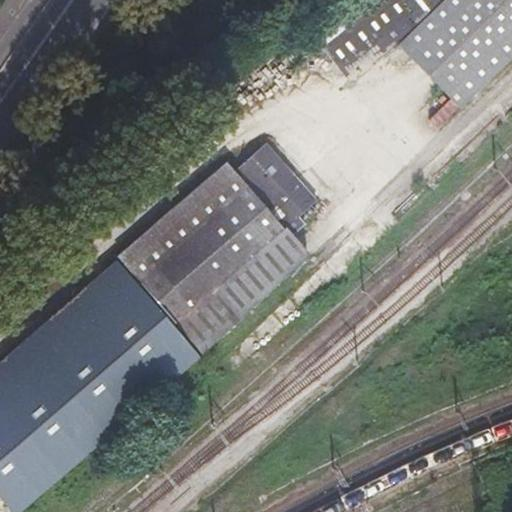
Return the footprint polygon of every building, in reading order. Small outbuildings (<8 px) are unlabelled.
[(469,92),(511,50),(511,0),(347,0),(304,35),(346,85),(392,46),(455,106),(469,92)] [(262,145),(228,175),(284,238),(298,225),(303,221),(298,216),(317,200),(266,143),(262,145)] [(284,238),(228,175),(219,165),(112,261),(196,355),(301,257),(284,238)] [(95,277),(108,292),(122,280),(109,264),(95,277)] [(80,317),(0,388),(0,498),(12,511),(18,511),(193,358),(122,280),(108,292),(80,317)] [(0,362),(0,388),(80,317),(67,303),(0,362)]
